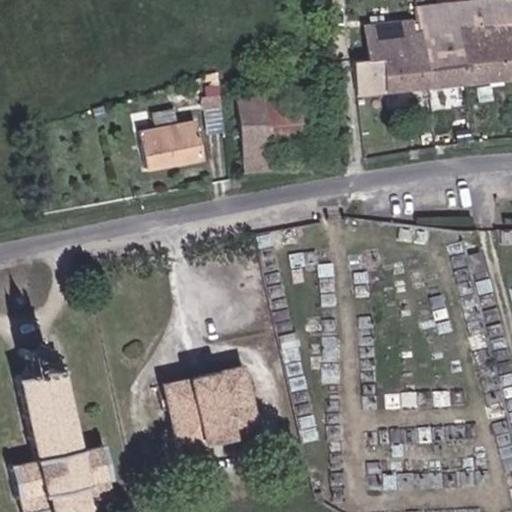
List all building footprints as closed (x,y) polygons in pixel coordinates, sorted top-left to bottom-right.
[(511,0),(501,0),(426,11),(429,40),(435,93),(511,79),(511,0)] [(393,99),(435,93),(429,40),(423,41),(422,28),(372,36),(377,65),(389,64),(393,99)] [(290,109),(289,95),(247,96),(250,175),(282,172),(281,142),(308,141),(307,109),(290,109)] [(163,138),(182,133),(178,120),(159,125),(163,138)] [(182,133),(163,138),(145,143),(154,174),(210,159),(201,127),(182,133)] [(72,375),(62,377),(57,352),(31,358),(37,383),(24,386),(41,465),(12,471),(20,511),(94,511),(94,509),(120,504),(108,449),(89,453),(72,375)] [(165,386),(178,450),(254,434),(241,371),(165,386)]
